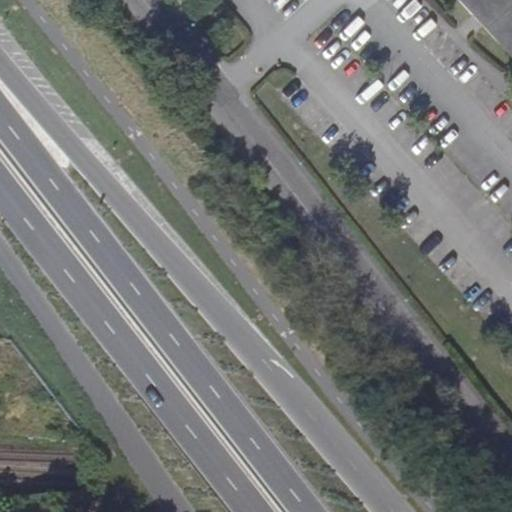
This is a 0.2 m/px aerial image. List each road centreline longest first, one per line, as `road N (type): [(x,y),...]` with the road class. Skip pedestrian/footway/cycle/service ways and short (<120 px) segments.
road 1 (primary): [(395,511),(0,62)]
road 2 (unclassified): [(143,0),(511,462)]
road 3 (primary): [(312,511),(0,105)]
road 4 (primary): [(0,182),(255,511)]
road 5 (primary): [(0,247),(176,511)]
